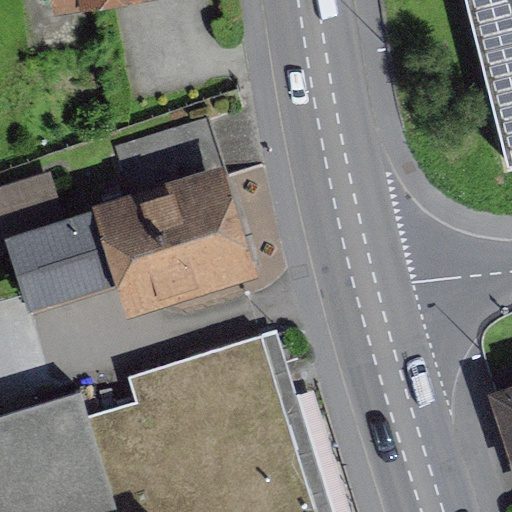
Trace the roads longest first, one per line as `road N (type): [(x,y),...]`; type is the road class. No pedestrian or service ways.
road 1 (primary): [(365,287),(305,0)]
road 2 (primary): [(432,511),(365,287)]
road 3 (residential): [(365,287),(511,270)]
